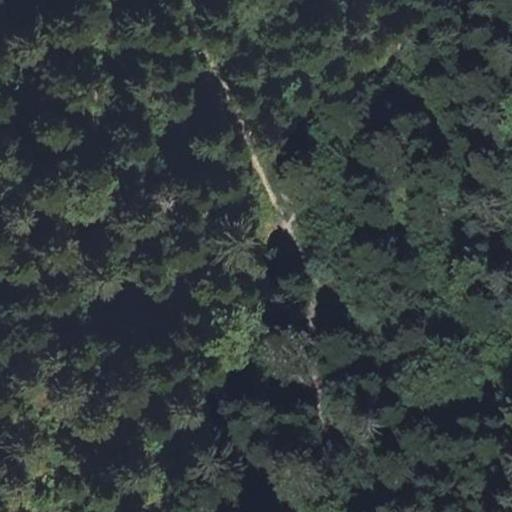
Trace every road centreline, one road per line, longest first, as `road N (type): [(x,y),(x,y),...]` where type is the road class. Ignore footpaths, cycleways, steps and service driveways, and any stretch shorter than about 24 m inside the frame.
road 1 (track): [(105,511),(205,402),(250,327),(318,139)]
road 2 (track): [(511,413),(509,384),(393,211),(318,139)]
road 3 (track): [(286,230),(190,0)]
road 4 (track): [(348,0),(318,139)]
